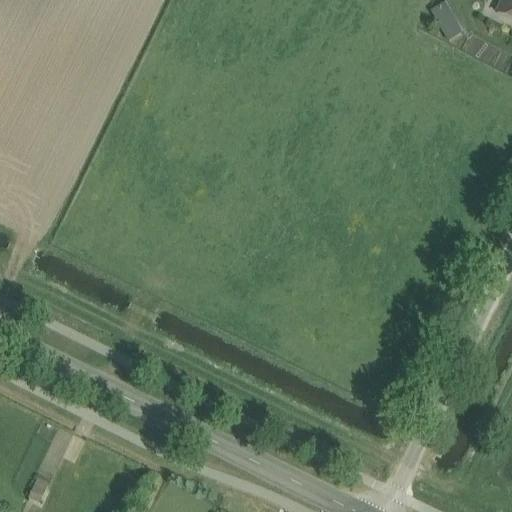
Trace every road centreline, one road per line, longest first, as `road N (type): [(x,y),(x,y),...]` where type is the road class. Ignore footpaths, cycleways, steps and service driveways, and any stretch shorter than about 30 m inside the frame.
road 1 (tertiary): [(351,511),(0,337)]
road 2 (unclassified): [(388,511),(511,275)]
